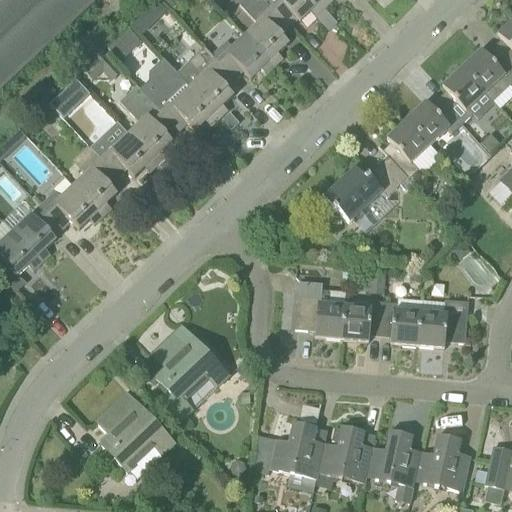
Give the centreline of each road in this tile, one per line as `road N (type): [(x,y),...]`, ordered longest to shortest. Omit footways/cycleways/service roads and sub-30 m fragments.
road 1 (residential): [(214,228),(251,265),(260,290),(257,343),(278,379),(497,397)]
road 2 (residential): [(5,511),(15,441),(50,382),(214,228)]
road 3 (residential): [(214,228),(466,0)]
